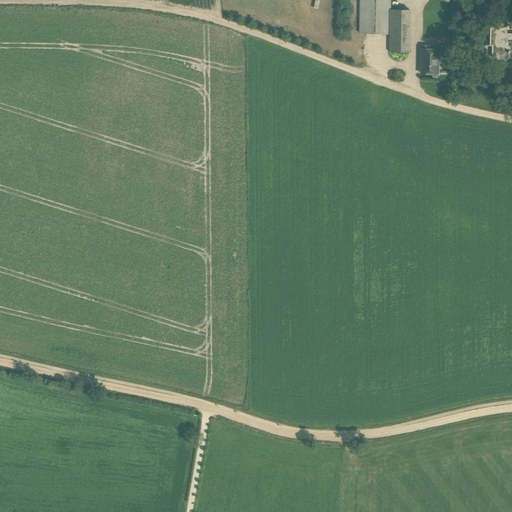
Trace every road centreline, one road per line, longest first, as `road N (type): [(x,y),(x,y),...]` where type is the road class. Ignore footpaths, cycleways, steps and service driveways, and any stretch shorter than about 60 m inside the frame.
road 1 (track): [(511,407),(377,435),(305,437),(0,361)]
road 2 (track): [(511,119),(422,96),(178,9),(12,0)]
